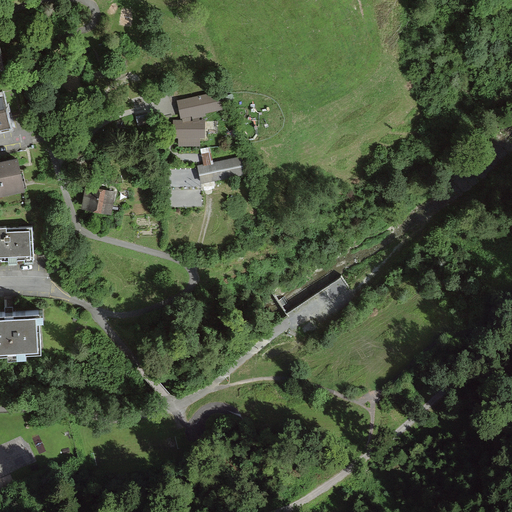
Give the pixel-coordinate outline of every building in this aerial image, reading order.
[(3,90),(0,90),(0,125),(11,123),(3,90)] [(218,90),(178,100),(182,117),(222,107),(218,90)] [(205,137),(204,119),(174,120),(174,137),(205,137)] [(239,153),(199,162),(160,170),(165,209),(200,204),(202,184),(245,174),(239,153)] [(0,158),(0,192),(26,186),(18,154),(0,158)] [(114,192),(85,186),(80,207),(109,213),(114,192)] [(32,225),(0,226),(0,255),(8,255),(9,257),(13,257),(17,256),(17,254),(23,253),(24,257),(34,256),(32,225)] [(8,308),(0,308),(0,347),(8,348),(8,351),(26,350),(26,346),(41,345),(39,316),(43,316),(43,306),(8,308)]
